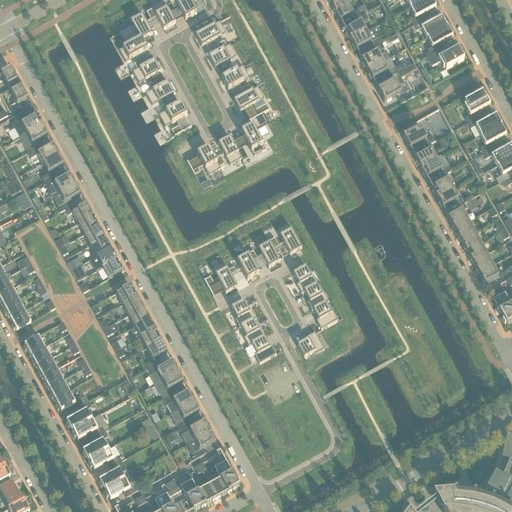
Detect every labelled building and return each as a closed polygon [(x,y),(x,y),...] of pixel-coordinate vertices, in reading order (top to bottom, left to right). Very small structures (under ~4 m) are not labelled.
[(173,0),(176,5),(178,9),(185,21),(196,15),(188,0),(173,0)] [(345,0),(327,0),(333,11),(347,3),(345,0)] [(405,0),(410,9),(410,10),(427,0),(405,0)] [(415,19),(410,22),(413,27),(425,21),(422,16),(436,8),(434,6),(436,4),(433,0),(432,1),(430,0),(427,0),(410,10),(415,19)] [(154,8),(152,9),(164,31),(175,25),(167,9),(163,3),(154,8)] [(333,11),(340,22),(352,16),(354,21),(360,18),(357,13),(353,15),(347,3),(333,11)] [(156,18),(152,10),(146,14),(150,21),(156,18)] [(132,27),(118,35),(122,42),(137,34),(141,41),(142,41),(152,36),(140,14),(129,20),(132,27)] [(349,40),(350,42),(366,34),(361,24),(368,20),(365,15),(360,18),(354,21),(357,26),(345,33),(349,40)] [(413,27),(416,33),(421,30),(426,40),(447,28),(446,28),(445,26),(447,25),(445,20),(443,21),(441,19),(427,26),(425,21),(413,27)] [(199,35),(195,37),(202,48),(211,43),(217,40),(226,35),(220,24),(199,35)] [(430,57),(427,58),(427,59),(441,50),(439,45),(452,38),(451,35),(453,34),(451,29),(448,30),(447,28),(426,40),(427,40),(432,49),(427,52),(430,57)] [(356,52),(368,45),(371,50),(381,45),(378,39),(379,39),(373,30),(366,34),(350,42),(351,44),(352,44),(356,52)] [(126,49),(119,53),(125,64),(147,52),(142,41),(141,41),(137,34),(122,42),(126,49)] [(224,42),(216,47),(219,52),(227,48),(224,42)] [(374,56),(361,62),(366,70),(365,70),(366,72),(382,63),(389,60),(386,53),(378,56),(377,54),(384,50),(381,45),(371,50),(374,56)] [(219,52),(208,58),(215,70),(230,62),(236,58),(231,49),(230,46),(227,48),(219,52)] [(441,50),(427,59),(432,68),(440,64),(443,69),(444,69),(446,71),(464,61),(462,59),(464,58),(462,55),(464,54),(462,50),(460,51),(458,48),(444,56),(441,50)] [(382,63),(366,72),(367,74),(368,74),(372,82),(384,75),(387,80),(397,74),(394,69),(389,60),(382,63)] [(137,71),(132,74),(134,76),(139,85),(145,82),(160,74),(154,62),(141,69),(137,71)] [(390,85),(378,92),(382,100),(384,104),(401,94),(397,88),(403,85),(400,80),(417,71),(414,65),(405,71),(397,74),(387,80),(390,85)] [(401,65),(394,69),(397,74),(405,71),(401,65)] [(231,75),(221,80),(228,92),(243,83),(249,80),(244,71),(243,68),(235,73),(231,75)] [(10,92),(20,86),(11,71),(1,76),(10,92)] [(152,92),(146,95),(147,98),(152,107),(158,104),(174,95),(167,84),(156,90),(152,92)] [(403,85),(397,88),(401,94),(402,96),(409,92),(404,84),(403,85)] [(20,86),(10,92),(18,107),(23,104),(25,108),(30,106),(30,107),(31,106),(20,86)] [(249,87),(241,91),(244,97),(252,93),(249,87)] [(244,97),(234,102),(240,114),(255,105),(262,102),(257,94),(258,94),(256,90),(252,93),(244,97)] [(470,117),(465,120),(468,125),(479,119),(476,114),(490,106),(489,103),(491,102),(488,98),(486,99),(485,96),(483,97),(482,94),(464,104),(465,107),(464,107),(470,117)] [(165,114),(159,117),(160,120),(160,119),(165,129),(171,125),(187,117),(180,105),(169,112),(165,114)] [(266,106),(255,112),(258,118),(263,116),(269,112),(266,106)] [(251,128),(241,134),(254,158),(265,152),(259,140),(269,135),(265,127),(268,125),(263,116),(258,118),(248,123),(251,128)] [(482,124),(479,119),(468,125),(471,131),(475,128),(480,137),(480,138),(501,126),(500,124),(502,123),(499,118),(497,119),(496,116),(482,124)] [(27,136),(43,127),(41,125),(41,126),(37,118),(25,125),(22,119),(11,125),(14,130),(8,134),(13,142),(19,139),(26,135),(27,136)] [(501,127),(501,126),(480,138),(485,147),(480,150),(483,155),(495,149),(492,144),(506,136),(504,133),(506,132),(504,128),(502,129),(501,127)] [(32,152),(28,155),(38,149),(35,144),(47,137),(43,130),(44,129),(43,127),(27,136),(32,146),(29,147),(32,152)] [(179,128),(171,132),(175,138),(182,134),(179,128)] [(409,150),(421,144),(424,149),(435,143),(432,138),(427,141),(420,129),(403,139),(409,150)] [(230,139),(218,145),(226,161),(226,160),(230,167),(241,161),(237,152),(230,139)] [(435,143),(424,149),(427,154),(415,160),(420,170),(435,162),(430,153),(433,151),(430,146),(435,143)] [(498,154),(495,149),(483,155),(486,161),(491,158),(496,168),(511,158),(511,147),(511,146),(498,154)] [(28,155),(31,160),(38,156),(43,166),(59,157),(58,155),(57,155),(53,148),(41,154),(38,149),(28,155)] [(209,149),(197,156),(205,171),(209,177),(218,172),(220,171),(209,149)] [(243,149),(237,152),(241,161),(243,163),(249,160),(243,149)] [(474,154),(469,157),(471,162),(477,159),(474,154)] [(48,175),(41,179),(44,185),(55,179),(52,174),(64,167),(60,159),(59,157),(43,166),(48,175)] [(215,161),(219,168),(225,165),(221,158),(215,161)] [(497,179),(500,185),(511,178),(509,173),(511,171),(511,158),(496,168),(497,168),(502,177),(497,179)] [(441,172),(435,162),(420,170),(426,180),(438,173),(441,179),(450,173),(448,168),(441,172)] [(4,171),(10,182),(16,178),(10,168),(4,171)] [(451,174),(450,173),(441,179),(443,183),(431,190),(437,200),(451,192),(446,183),(449,181),(446,176),(451,174)] [(44,185),(47,190),(46,190),(52,200),(53,199),(75,187),(74,185),(69,177),(57,184),(55,179),(44,185)] [(511,184),(511,178),(500,185),(505,182),(508,187),(511,184)] [(16,182),(6,188),(12,198),(22,192),(16,182)] [(58,209),(60,214),(65,212),(71,209),(68,203),(80,196),(76,189),(75,187),(53,199),(58,209)] [(457,202),(451,192),(437,200),(442,210),(454,203),(457,208),(462,206),(459,200),(457,202)] [(499,215),(505,212),(501,205),(496,208),(499,215)] [(465,211),(462,206),(457,208),(460,213),(448,220),(454,231),(468,223),(462,212),(465,211)] [(65,212),(68,217),(72,215),(78,226),(92,218),(86,207),(74,214),(71,209),(65,212)] [(497,217),(493,210),(488,212),(491,220),(497,217)] [(92,218),(78,226),(84,237),(98,229),(92,218)] [(454,231),(460,242),(474,234),(468,223),(454,231)] [(496,228),(500,235),(505,232),(501,225),(496,228)] [(286,230),(278,235),(282,241),(290,256),(301,250),(289,228),(286,230)] [(98,229),(84,237),(90,248),(104,240),(98,229)] [(505,232),(500,235),(504,242),(509,239),(505,232)] [(460,242),(466,253),(480,245),(474,234),(460,242)] [(96,259),(110,251),(104,240),(90,248),(96,259)] [(269,243),(273,250),(279,247),(275,240),(269,243)] [(55,244),(59,251),(64,248),(61,241),(55,244)] [(264,243),(257,248),(260,254),(268,269),(280,263),(268,241),(264,243)] [(466,253),(470,261),(472,264),(486,256),(480,245),(466,253)] [(64,248),(59,251),(63,258),(68,255),(64,248)] [(102,270),(116,262),(110,251),(96,259),(97,259),(90,262),(96,273),(102,269),(102,270)] [(253,253),(247,256),(252,263),(257,260),(253,253)] [(243,256),(235,260),(239,267),(247,282),(258,276),(246,254),(243,256)] [(472,264),(478,275),(492,267),(486,256),(472,264)] [(22,262),(26,269),(31,266),(27,259),(22,262)] [(102,270),(109,281),(122,273),(116,262),(102,270)] [(67,265),(71,273),(76,270),(72,263),(67,265)] [(31,266),(26,269),(29,276),(35,273),(31,266)] [(221,269),(214,273),(217,280),(226,295),(237,289),(225,267),(221,269)] [(478,275),(484,286),(498,279),(492,267),(478,275)] [(305,268),(293,275),(298,285),(296,287),(300,293),(300,294),(301,295),(316,286),(315,286),(315,285),(310,276),(305,268)] [(76,270),(71,273),(75,280),(80,277),(76,270)] [(215,286),(211,278),(205,282),(209,289),(215,286)] [(0,297),(13,291),(7,280),(0,283),(0,297)] [(34,284),(37,291),(43,288),(39,281),(34,284)] [(83,295),(89,292),(85,285),(79,288),(83,295)] [(316,286),(301,295),(304,294),(309,303),(307,304),(311,311),(312,312),(326,304),(326,303),(320,294),(321,294),(316,286)] [(43,288),(37,291),(41,298),(47,295),(43,288)] [(130,288),(117,295),(123,306),(136,299),(130,288)] [(13,291),(0,297),(0,304),(1,304),(4,309),(19,301),(13,291)] [(499,312),(511,306),(505,294),(492,301),(499,312)] [(123,306),(127,315),(129,317),(142,310),(136,299),(123,306)] [(25,312),(19,301),(4,309),(5,311),(3,312),(6,316),(7,315),(10,320),(25,312)] [(50,313),(55,310),(52,303),(46,306),(50,313)] [(244,303),(231,310),(236,318),(241,327),(240,328),(256,320),(255,319),(251,312),(249,313),(244,303)] [(326,304),(312,312),(312,313),(313,312),(318,322),(316,323),(320,329),(321,331),(336,323),(335,321),(330,312),(326,305),(327,305),(326,304)] [(95,316),(100,313),(96,306),(91,309),(95,316)] [(511,322),(511,307),(511,306),(499,312),(506,326),(511,322)] [(142,310),(129,317),(135,328),(148,321),(142,310)] [(25,312),(10,320),(13,325),(11,326),(14,331),(15,330),(16,332),(31,324),(25,312)] [(256,320),(240,328),(245,336),(250,345),(250,346),(265,338),(264,337),(260,330),(258,331),(253,322),(256,320)] [(99,324),(103,332),(109,329),(105,321),(99,324)] [(137,333),(141,339),(154,332),(148,321),(135,328),(129,331),(132,336),(137,333)] [(61,335),(67,332),(63,324),(58,327),(61,335)] [(109,329),(103,332),(107,339),(113,336),(109,329)] [(141,339),(146,349),(147,350),(160,343),(154,332),(141,339)] [(307,341),(297,347),(304,360),(312,355),(321,350),(323,349),(322,348),(315,335),(313,335),(313,336),(306,339),(307,341)] [(26,353),(27,352),(30,357),(45,349),(39,338),(24,346),(25,347),(23,348),(26,353)] [(265,338),(250,346),(251,347),(251,346),(255,354),(260,363),(261,364),(276,356),(275,355),(271,348),(269,349),(264,339),(265,339),(265,338)] [(66,343),(70,350),(75,347),(71,340),(66,343)] [(111,346),(116,354),(121,351),(126,348),(122,340),(111,346)] [(153,362),(144,367),(147,372),(157,366),(155,361),(167,354),(160,343),(147,350),(153,362)] [(75,347),(70,350),(74,357),(79,354),(75,347)] [(51,360),(45,349),(30,357),(33,362),(31,363),(34,367),(35,366),(36,368),(51,360)] [(121,351),(116,354),(119,360),(124,357),(121,351)] [(51,360),(36,368),(39,373),(37,374),(40,378),(42,378),(42,379),(57,371),(51,360)] [(78,365),(82,372),(87,369),(83,362),(78,365)] [(157,366),(147,372),(150,377),(155,387),(162,383),(178,374),(177,372),(172,364),(160,371),(157,366)] [(87,369),(82,372),(86,379),(91,376),(87,369)] [(63,382),(57,371),(42,379),(45,384),(43,385),(46,390),(48,388),(48,390),(63,382)] [(155,387),(154,387),(159,397),(160,396),(163,401),(168,399),(174,396),(171,390),(183,384),(179,376),(178,374),(162,383),(155,387)] [(63,382),(48,390),(51,395),(49,396),(52,401),(54,400),(54,401),(69,393),(63,382)] [(75,404),(69,393),(54,401),(57,406),(55,407),(58,411),(60,410),(61,412),(75,405),(78,410),(83,406),(81,401),(75,404)] [(168,399),(163,401),(166,407),(171,416),(178,412),(194,404),(193,402),(189,394),(177,401),(174,396),(168,399)] [(70,429),(72,432),(92,421),(91,421),(86,412),(91,409),(89,403),(83,406),(78,410),(80,415),(66,422),(68,425),(66,426),(68,430),(70,429)] [(171,416),(170,417),(176,426),(177,426),(179,431),(190,425),(187,420),(199,414),(195,406),(194,404),(178,412),(171,416)] [(92,421),(72,432),(78,442),(91,434),(94,439),(105,433),(102,428),(97,431),(92,421)] [(190,425),(179,431),(182,436),(181,437),(187,447),(195,442),(211,433),(210,431),(209,432),(205,424),(193,430),(190,425)] [(108,438),(105,433),(94,439),(97,444),(83,452),(84,455),(82,456),(85,460),(87,459),(88,462),(108,451),(108,450),(108,451),(102,441),(108,438)] [(195,442),(187,447),(192,456),(193,456),(196,461),(206,455),(204,450),(216,443),(211,435),(212,435),(211,433),(195,442)] [(429,511),(438,505),(442,511),(508,511),(510,510),(509,510),(504,507),(507,502),(511,504),(511,444),(510,443),(505,461),(509,462),(509,465),(501,479),(497,477),(489,493),(497,497),(495,501),(492,500),(488,498),(483,497),(479,496),(474,495),(470,494),(467,494),(463,493),(458,493),(453,493),(449,493),(444,493),(440,494),(437,494),(433,495),(436,501),(422,511),(409,511),(410,511),(409,511),(429,511)] [(108,451),(88,462),(89,462),(90,464),(88,465),(90,469),(92,468),(94,471),(107,464),(110,469),(121,463),(118,457),(113,460),(108,451)] [(226,462),(214,469),(220,480),(232,474),(226,462)] [(126,472),(121,463),(110,469),(113,474),(99,482),(100,485),(99,486),(101,490),(103,489),(104,492),(125,481),(124,480),(121,475),(126,472)] [(202,473),(198,467),(194,469),(198,476),(202,473)] [(10,477),(5,468),(0,470),(0,489),(9,485),(6,480),(10,477)] [(232,474),(220,480),(228,494),(240,487),(232,474)] [(228,494),(220,480),(209,486),(217,500),(228,494)] [(125,481),(104,492),(105,492),(106,494),(104,495),(107,499),(108,498),(110,501),(124,494),(126,499),(137,493),(135,487),(130,490),(125,481)] [(180,488),(186,499),(198,492),(192,481),(180,488)] [(9,485),(0,489),(0,496),(8,511),(24,503),(24,502),(23,503),(15,488),(12,489),(9,485)] [(209,486),(198,492),(206,506),(217,500),(209,486)] [(194,511),(206,506),(198,492),(186,499),(193,511),(194,511)] [(159,511),(162,511),(173,506),(166,495),(154,502),(159,511)] [(29,511),(24,503),(8,511),(29,511)]
